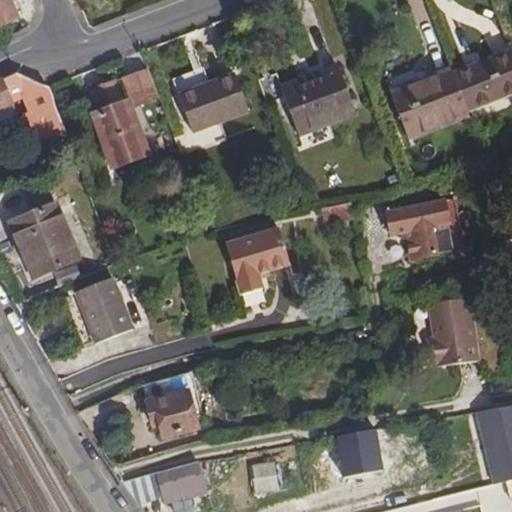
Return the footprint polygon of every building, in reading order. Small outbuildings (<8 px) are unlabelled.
[(0,0),(0,25),(20,15),(13,0),(0,0)] [(447,77),(461,113),(511,93),(511,60),(510,54),(447,77)] [(382,94),(398,138),(462,116),(461,113),(447,77),(443,65),(423,72),(425,79),(382,94)] [(274,101),(286,134),(345,112),(329,71),(274,90),(268,74),(251,80),(261,106),(274,101)] [(141,72),(116,81),(126,107),(150,99),(141,72)] [(0,78),(0,105),(10,101),(8,97),(20,92),(27,111),(22,113),(29,136),(57,126),(49,105),(43,87),(12,73),(0,78)] [(168,100),(181,133),(237,112),(224,78),(198,88),(168,100)] [(85,92),(111,165),(140,154),(112,82),(85,92)] [(446,226),(442,205),(383,217),(388,239),(404,235),(410,262),(452,254),(446,226)] [(24,253),(34,276),(72,259),(49,206),(3,224),(16,256),(24,253)] [(340,206),(315,211),(319,226),(344,220),(340,206)] [(275,232),(222,249),(239,299),(260,292),(256,278),(287,267),(275,232)] [(111,281),(73,295),(92,348),(130,334),(111,281)] [(466,303),(426,309),(431,344),(432,350),(427,351),(430,369),(435,369),(435,371),(475,366),(466,303)] [(191,376),(143,386),(150,428),(158,425),(160,438),(193,432),(192,430),(188,411),(190,411),(187,393),(195,392),(191,376)] [(201,428),(195,392),(187,393),(190,411),(188,411),(192,430),(201,428)] [(511,477),(511,404),(479,410),(492,482),(505,479),(511,477)] [(336,435),(344,478),(383,471),(376,429),(336,435)] [(252,493),(276,492),(275,462),(251,463),(252,493)] [(202,501),(196,468),(169,473),(152,477),(157,502),(159,509),(163,508),(169,507),(181,505),(186,503),(202,501)] [(157,502),(152,477),(145,478),(150,503),(157,502)] [(187,511),(186,503),(181,505),(169,507),(169,511),(187,511)]
